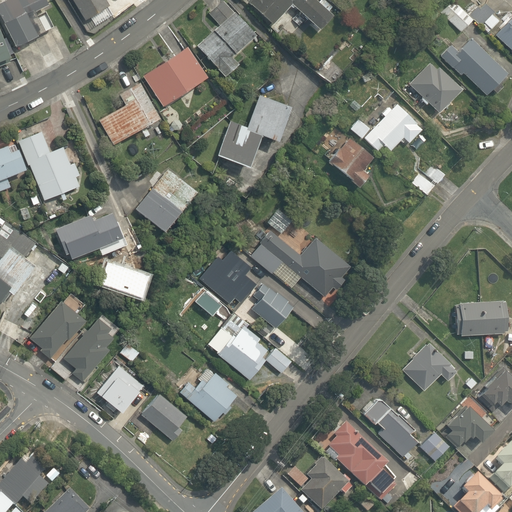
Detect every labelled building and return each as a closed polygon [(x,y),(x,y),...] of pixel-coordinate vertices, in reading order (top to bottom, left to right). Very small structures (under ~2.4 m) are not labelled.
[(49,0),(12,0),(0,6),(0,15),(18,54),(44,41),(32,17),(53,7),(49,0)] [(71,0),(82,19),(107,5),(103,0),(71,0)] [(250,32),(221,0),(219,0),(207,11),(218,24),(192,47),(218,77),(235,62),(226,53),(250,32)] [(245,0),(243,2),(266,23),(284,4),(315,32),(330,16),(313,0),(245,0)] [(456,30),(469,18),(451,0),(439,12),(456,30)] [(480,4),(468,15),(483,32),(496,20),(480,4)] [(511,11),(491,32),(511,52),(511,11)] [(0,72),(16,66),(0,28),(0,72)] [(448,66),(450,63),(483,95),(488,90),(493,95),(502,86),(497,81),(504,73),(467,38),(457,49),(449,41),(436,55),(448,66)] [(183,42),(137,72),(158,104),(204,74),(183,42)] [(406,84),(417,96),(416,97),(422,103),(424,102),(433,111),(455,89),(428,62),(406,84)] [(154,116),(133,80),(116,90),(122,99),(93,117),(110,143),(154,116)] [(284,105),(254,94),(249,106),(242,103),(238,114),(242,115),(239,123),(226,119),(212,155),(241,166),(244,157),(249,159),(258,134),(272,139),(284,105)] [(367,127),(366,126),(356,117),(347,128),(357,136),(358,135),(359,136),(372,149),(378,143),(386,150),(396,139),(399,141),(401,139),(405,142),(418,128),(413,123),(415,121),(393,101),(387,107),(384,104),(377,112),(380,114),(367,127)] [(40,130),(14,139),(24,165),(26,164),(39,200),(75,187),(71,177),(79,174),(70,148),(62,151),(59,144),(47,149),(40,130)] [(369,156),(342,134),(324,157),(331,163),(329,164),(356,186),(365,174),(359,169),(369,156)] [(0,189),(10,186),(5,173),(19,168),(7,139),(0,141),(0,189)] [(188,187),(164,169),(134,209),(158,228),(188,187)] [(419,172),(410,182),(423,195),(432,185),(419,172)] [(86,214),(53,227),(64,257),(94,246),(96,253),(122,243),(113,219),(109,221),(105,210),(87,217),(86,214)] [(35,239),(7,217),(0,226),(0,300),(6,292),(10,295),(33,265),(21,256),(35,239)] [(264,230),(240,263),(250,270),(255,264),(289,289),(297,278),(321,296),(327,287),(335,293),(346,277),(339,272),(345,264),(309,238),(297,254),(264,230)] [(272,329),(288,308),(258,284),(251,293),(255,297),(249,305),(252,308),(249,312),(272,329)] [(241,296),(233,289),(226,298),(234,305),(241,296)] [(504,301),(478,302),(480,332),(505,331),(504,301)] [(478,302),(453,304),(455,334),(480,332),(478,302)] [(64,340),(77,316),(54,303),(48,312),(44,310),(27,339),(37,345),(35,348),(41,351),(39,355),(47,360),(60,337),(64,340)] [(101,326),(88,316),(59,358),(63,360),(61,362),(72,369),(68,375),(79,383),(104,348),(100,345),(106,336),(99,330),(101,326)] [(257,355),(262,349),(252,341),(255,337),(237,323),(227,335),(216,326),(202,344),(245,378),(261,358),(257,355)] [(132,330),(116,351),(128,360),(144,340),(132,330)] [(452,370),(421,345),(398,373),(421,391),(434,373),(444,381),(452,370)] [(287,360),(270,348),(261,361),(278,373),(287,360)] [(92,393),(116,410),(130,390),(134,392),(141,382),(113,363),(92,393)] [(211,420),(218,411),(222,414),(229,405),(225,402),(235,390),(206,366),(182,397),(211,420)] [(511,402),(511,401),(511,380),(496,366),(472,393),(485,405),(490,399),(496,405),(500,400),(508,406),(511,402)] [(184,416),(180,413),(182,410),(168,399),(166,402),(152,392),(136,414),(171,441),(180,429),(177,426),(184,416)] [(413,454),(409,450),(418,439),(409,432),(413,426),(376,397),(362,414),(374,423),(376,420),(385,427),(379,435),(409,459),(413,454)] [(488,431),(459,404),(440,424),(443,427),(438,433),(454,447),(467,434),(477,443),(488,431)] [(359,486),(363,481),(377,493),(389,480),(377,469),(383,462),(340,421),(330,433),(333,435),(325,443),(335,453),(330,458),(359,486)] [(429,431),(416,446),(431,459),(444,444),(429,431)] [(501,441),(477,468),(501,489),(511,475),(511,445),(508,442),(505,444),(501,441)] [(0,511),(3,511),(4,511),(5,511),(19,511),(39,493),(32,486),(41,477),(16,452),(0,468),(0,511)] [(500,496),(469,469),(474,464),(467,458),(459,467),(453,462),(433,484),(437,488),(432,493),(453,511),(471,511),(478,504),(482,508),(491,498),(495,501),(500,496)] [(349,486),(344,482),(348,478),(335,467),(332,471),(319,459),(305,474),(308,478),(297,490),(318,510),(336,490),(341,494),(349,486)] [(294,466),(286,474),(297,485),(305,477),(294,466)] [(299,511),(278,487),(257,506),(250,511),(299,511)] [(82,511),(84,510),(63,489),(40,511),(82,511)] [(362,493),(355,501),(366,511),(373,503),(362,493)]
